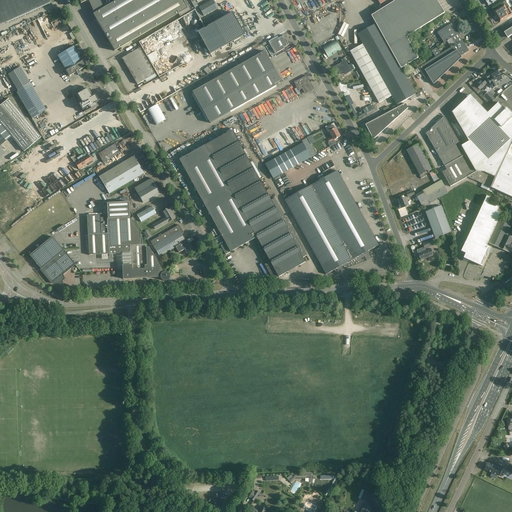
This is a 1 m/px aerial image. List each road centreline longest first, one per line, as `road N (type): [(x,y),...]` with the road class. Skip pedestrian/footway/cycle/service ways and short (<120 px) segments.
road 1 (unclassified): [(233,295),(67,0)]
road 2 (unclassified): [(219,511),(165,473),(141,442),(130,300)]
road 3 (unclassified): [(414,511),(477,375),(477,315)]
road 4 (primary): [(510,331),(430,511)]
road 5 (unclassified): [(372,165),(280,0)]
road 6 (tertiary): [(412,286),(233,295)]
road 7 (primary): [(434,511),(511,355)]
road 8 (unclassified): [(372,165),(492,50)]
road 9 (unknown): [(67,144),(123,100),(201,62)]
road 10 (unclassified): [(449,511),(511,377)]
road 11 (unclassified): [(412,286),(372,165)]
